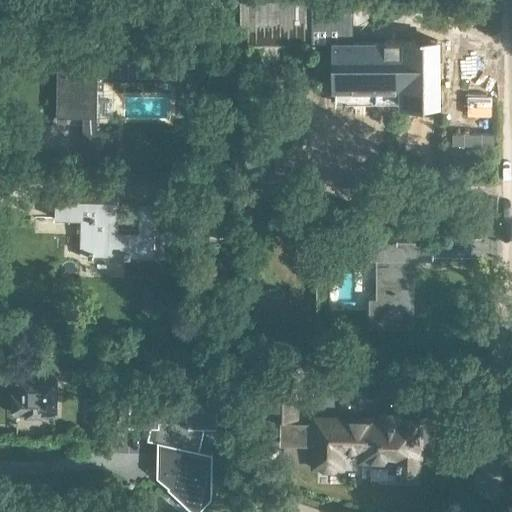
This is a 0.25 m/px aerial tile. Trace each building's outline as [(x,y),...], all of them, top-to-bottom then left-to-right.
[(348,1),(239,1),(240,46),(327,45),(327,12),(348,12),(348,1)] [(340,39),(334,39),(334,85),(334,88),(334,89),(334,93),(335,97),(335,98),(335,99),(336,100),(337,101),(338,102),(339,102),(341,102),(343,103),(348,102),(349,102),(437,102),(437,40),(404,41),(404,42),(400,42),(400,41),(385,41),(385,43),(343,43),(343,42),(343,41),(343,40),(342,40),(342,39),(341,39),(340,39)] [(56,116),(82,117),(82,156),(118,157),(118,131),(96,130),(97,89),(102,89),(102,80),(150,80),(150,89),(177,90),(178,65),(169,66),(169,58),(97,57),(57,56),(56,116)] [(138,230),(117,230),(118,200),(55,198),(54,218),(80,219),(79,253),(137,255),(137,258),(153,258),(155,207),(139,206),(138,230)] [(209,204),(209,212),(221,212),(221,204),(209,204)] [(228,232),(219,232),(219,241),(228,241),(228,232)] [(370,239),(370,258),(377,258),(377,299),(370,299),(370,326),(412,326),(412,268),(409,268),(409,258),(432,258),(432,239),(370,239)] [(231,257),(214,257),(214,280),(231,280),(231,257)] [(12,410),(12,412),(55,412),(56,375),(87,375),(87,359),(56,359),(56,376),(43,376),(43,374),(35,374),(35,376),(21,375),(13,375),(13,386),(13,410),(12,410)] [(270,371),(269,416),(297,417),(298,371),(270,371)] [(130,396),(129,425),(129,426),(150,427),(147,439),(164,443),(161,454),(157,454),(157,475),(199,510),(212,496),(212,452),(199,450),(204,427),(217,428),(217,398),(130,396)] [(291,424),(291,444),(313,444),(314,445),(313,466),(319,466),(324,469),(332,469),(336,466),(342,466),(342,451),(360,452),(360,460),(360,480),(380,481),(381,460),(381,458),(398,458),(397,468),(399,474),(405,478),(411,479),(417,475),(419,468),(420,420),(314,418),(314,424),(291,424)] [(266,442),(266,467),(274,467),(275,442),(266,442)] [(323,511),(293,502),(289,511),(323,511)]
